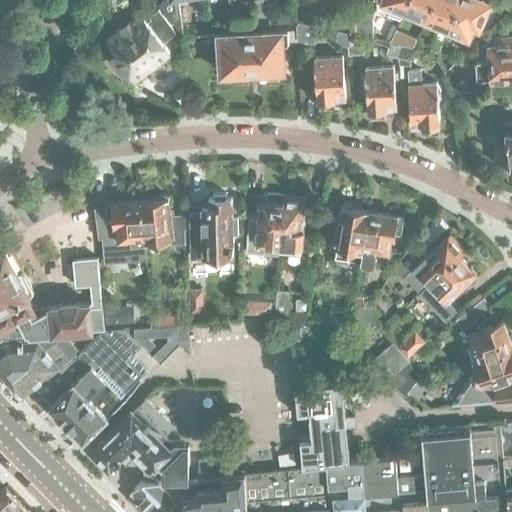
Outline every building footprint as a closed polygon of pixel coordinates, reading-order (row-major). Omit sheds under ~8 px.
[(253,0),(258,23),(271,22),(267,0),(253,0)] [(383,0),(382,4),(384,4),(382,7),(391,11),(389,14),(401,19),(403,13),(408,0),(383,0)] [(408,0),(403,13),(424,21),(433,0),(408,0)] [(433,0),(424,21),(438,27),(429,49),(433,51),(436,56),(440,47),(441,43),(446,31),(459,0),(433,0)] [(459,0),(446,31),(459,36),(466,39),(468,34),(473,22),(479,24),(488,1),(485,0),(459,0)] [(173,27),(164,15),(158,8),(148,15),(151,18),(148,21),(141,12),(107,37),(116,49),(111,53),(126,73),(130,71),(135,77),(170,50),(164,42),(175,33),(175,29),(173,27)] [(291,12),(278,13),(279,21),(291,20),(291,12)] [(373,12),(359,12),(359,19),(360,32),(360,35),(364,34),(373,34),(373,30),(373,15),(373,12)] [(215,15),(206,16),(207,24),(216,22),(215,15)] [(359,19),(348,20),(349,32),(360,32),(359,19)] [(314,42),(318,25),(296,23),(298,40),(314,42)] [(401,43),(405,31),(396,27),(391,41),(398,43),(399,42),(401,43)] [(246,70),(284,68),(283,43),(289,43),(289,29),(220,33),(222,72),(227,71),(227,74),(232,78),(242,77),(246,73),(246,70)] [(338,29),(335,42),(348,45),(351,35),(351,33),(349,32),(338,29)] [(351,35),(348,45),(348,54),(365,52),(364,34),(360,35),(351,35)] [(482,59),(476,60),(477,78),(491,77),(491,81),(509,80),(509,76),(511,75),(511,34),(491,36),(490,36),(490,38),(487,38),(487,42),(485,42),(485,44),(481,44),(482,59)] [(86,54),(90,39),(77,36),(73,52),(86,54)] [(390,41),(387,54),(399,56),(402,43),(401,43),(399,42),(398,43),(391,41),(390,41)] [(402,43),(399,56),(400,64),(410,64),(414,46),(402,43)] [(334,97),(346,96),(343,55),(315,56),(316,60),(313,65),(314,71),(317,76),(318,98),(320,98),(321,107),(334,106),(334,97)] [(385,107),(397,106),(394,64),(366,67),(367,70),(364,75),(365,81),(368,86),(369,108),(372,108),(372,117),(386,115),(385,107)] [(421,68),(408,69),(412,125),(424,124),(425,133),(439,132),(438,123),(440,123),(438,100),(441,95),(441,89),(437,84),(437,81),(422,82),(421,68)] [(511,120),(506,121),(508,141),(495,143),(497,163),(510,162),(511,172),(511,173),(511,120)] [(233,216),(232,195),(227,195),(227,192),(214,192),(214,196),(209,196),(209,205),(203,205),(203,209),(191,209),(192,256),(234,255),(233,234),(238,234),(238,216),(233,216)] [(144,197),(141,198),(141,199),(142,199),(146,240),(158,239),(159,244),(171,242),(171,243),(185,243),(185,228),(187,228),(187,215),(187,213),(185,213),(185,215),(173,217),(172,208),(171,208),(169,195),(166,193),(161,193),(158,196),(144,197)] [(283,202),(280,242),(303,244),(305,226),(304,226),(306,196),(284,194),(283,202)] [(106,206),(95,207),(97,219),(99,236),(103,235),(106,260),(147,256),(146,240),(142,199),(141,199),(112,201),(106,202),(106,206)] [(250,210),(246,251),(279,254),(279,253),(280,242),(283,202),(258,200),(257,211),(250,210)] [(332,230),(328,247),(334,249),(333,254),(336,259),(344,260),(348,257),(358,259),(361,259),(370,209),(370,208),(354,205),(351,201),(345,200),(342,203),(341,202),(339,215),(337,215),(335,230),(332,230)] [(370,209),(361,259),(362,259),(362,260),(364,264),(370,264),(373,263),(374,252),(375,248),(387,250),(389,236),(393,237),(394,232),(400,233),(403,215),(370,209)] [(407,248),(395,266),(420,292),(460,254),(466,249),(450,233),(428,254),(427,254),(419,261),(407,248)] [(0,328),(2,333),(23,331),(23,332),(30,328),(32,333),(38,333),(61,331),(70,330),(71,332),(104,329),(98,256),(74,258),(76,283),(91,282),(93,303),(91,303),(90,301),(83,301),(78,299),(62,300),(58,304),(34,306),(29,295),(35,292),(24,271),(18,275),(5,250),(4,251),(0,242),(0,328)] [(460,254),(420,292),(437,310),(445,318),(451,313),(456,308),(449,301),(448,300),(477,273),(460,254)] [(204,311),(203,287),(189,287),(189,312),(204,311)] [(289,290),(277,289),(275,315),(287,314),(289,290)] [(354,306),(355,306),(372,304),(372,294),(353,296),(354,306)] [(456,319),(463,328),(492,306),(484,296),(456,319)] [(244,299),(244,313),(272,313),(272,300),(244,299)] [(372,304),(355,306),(357,322),(373,320),(372,304)] [(473,358),(511,345),(511,344),(511,345),(501,311),(484,317),(486,324),(481,325),(482,328),(469,332),(473,344),(469,345),(473,358)] [(152,325),(179,323),(178,312),(151,314),(152,325)] [(177,323),(179,345),(190,344),(188,323),(177,323)] [(52,404),(50,406),(84,440),(141,383),(137,379),(147,369),(132,353),(142,344),(128,330),(117,329),(108,337),(102,331),(80,353),(83,365),(87,369),(52,404)] [(416,329),(398,346),(407,357),(425,340),(416,329)] [(45,347),(9,378),(23,396),(36,385),(52,404),(87,369),(83,365),(80,353),(78,350),(74,353),(68,346),(73,342),(68,336),(64,330),(39,333),(39,339),(45,347)] [(5,342),(0,346),(0,367),(9,378),(45,347),(39,339),(5,342)] [(394,341),(374,357),(390,376),(409,361),(410,360),(409,358),(408,357),(407,357),(398,346),(394,341)] [(472,372),(452,404),(452,405),(503,400),(501,379),(510,376),(509,375),(511,374),(511,345),(473,359),(476,368),(477,370),(472,372)] [(390,376),(387,380),(407,396),(409,393),(407,391),(419,376),(409,361),(390,376)] [(423,385),(419,376),(407,391),(409,393),(415,396),(423,385)] [(296,385),(295,385),(298,409),(298,416),(310,415),(312,432),(300,433),(301,444),(303,465),(326,463),(350,459),(350,458),(348,431),(347,425),(348,425),(356,425),(355,414),(346,415),(346,411),(344,397),(343,382),(343,381),(340,381),(296,385)] [(100,447),(95,451),(106,463),(111,458),(114,461),(117,458),(118,460),(121,457),(123,460),(133,450),(138,455),(136,458),(140,462),(143,466),(151,466),(156,461),(162,468),(164,480),(189,479),(189,442),(175,441),(174,442),(168,435),(166,433),(175,424),(147,396),(139,404),(138,403),(97,444),(100,447)] [(511,511),(511,419),(501,420),(507,491),(508,511),(511,511)] [(495,426),(471,428),(478,511),(503,511),(502,491),(504,491),(507,491),(501,420),(498,420),(494,421),(495,426)] [(447,424),(422,426),(426,471),(429,511),(478,511),(471,428),(471,422),(455,423),(447,424)] [(199,478),(197,478),(197,480),(213,477),(224,475),(224,474),(222,455),(213,456),(199,457),(199,478)] [(389,455),(362,458),(366,511),(400,511),(400,509),(397,473),(396,455),(389,455)] [(350,459),(326,463),(328,484),(333,484),(335,511),(366,511),(362,458),(351,459),(350,459)] [(295,466),(280,468),(280,469),(284,511),(330,511),(328,484),(326,463),(303,465),(302,465),(295,466)] [(245,471),(244,471),(247,511),(284,511),(280,469),(280,468),(245,471)] [(177,498),(162,511),(247,511),(244,471),(224,474),(224,475),(213,477),(197,480),(198,493),(174,494),(177,498)] [(429,511),(426,471),(397,473),(400,509),(400,511),(429,511)] [(142,479),(131,491),(153,511),(162,511),(177,498),(174,494),(198,493),(197,480),(197,478),(189,479),(164,480),(142,479)] [(0,511),(31,511),(5,485),(0,489),(0,511)]
